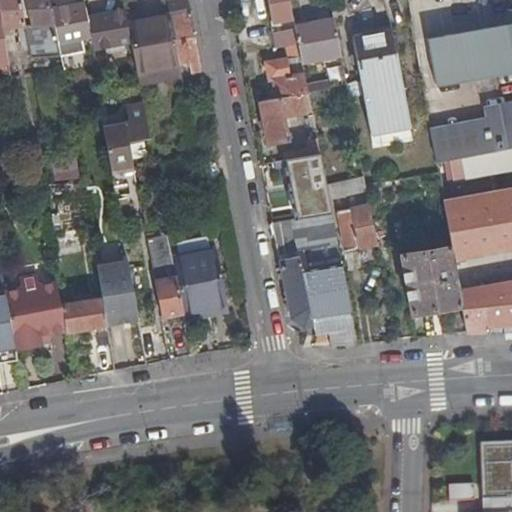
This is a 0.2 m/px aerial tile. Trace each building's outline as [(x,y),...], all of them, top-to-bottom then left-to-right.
[(0,0),(0,18),(3,34),(10,33),(9,28),(17,27),(22,51),(28,50),(24,25),(19,0),(0,0)] [(28,50),(30,59),(60,56),(58,45),(51,10),(49,0),(25,0),(31,25),(24,25),(28,50)] [(166,0),(169,16),(179,64),(189,62),(191,73),(201,71),(186,0),(166,0)] [(268,0),(272,22),(294,18),(290,0),(268,0)] [(90,38),(86,18),(85,9),(83,9),(80,10),(78,4),(51,10),(58,45),(90,38)] [(90,38),(92,50),(130,42),(126,24),(123,11),(86,18),(90,38)] [(481,28),(502,25),(501,14),(479,16),(481,28)] [(143,21),(126,24),(130,42),(135,72),(179,64),(169,16),(153,19),(153,22),(143,24),(143,21)] [(0,64),(8,64),(3,34),(0,18),(0,64)] [(302,61),(342,54),(336,19),(296,27),(296,31),(299,44),(301,52),(301,54),(302,61)] [(511,24),(500,27),(508,72),(511,71),(511,24)] [(508,72),(500,27),(428,39),(435,84),(508,72)] [(412,128),(394,30),(354,37),(372,135),(412,128)] [(299,44),(296,31),(275,35),(277,48),(286,46),(299,44)] [(301,54),(301,52),(299,44),(286,46),(287,56),(301,54)] [(260,101),(269,145),(291,141),(286,116),(312,111),(308,92),(307,86),(307,84),(305,73),(288,76),(285,59),(268,62),(271,79),(273,78),(277,98),(260,101)] [(179,64),(135,72),(138,84),(138,85),(181,76),(179,64)] [(307,84),(307,86),(308,92),(330,87),(329,80),(307,84)] [(511,100),(483,106),(486,121),(432,131),(437,160),(450,158),(454,157),(496,150),(511,147),(511,100)] [(124,125),(128,143),(149,139),(142,104),(125,107),(128,124),(124,125)] [(124,125),(103,129),(111,176),(133,171),(128,143),(124,125)] [(111,176),(103,129),(102,129),(110,176),(111,176)] [(285,152),(286,159),(293,158),(321,153),(318,139),(308,141),(309,147),(285,152)] [(454,157),(450,158),(454,180),(458,179),(511,169),(511,147),(496,150),(454,157)] [(293,158),(286,159),(298,219),(333,213),(330,200),(327,184),(321,153),(293,158)] [(75,161),(53,165),(56,182),(78,178),(75,161)] [(369,196),(441,183),(439,172),(367,184),(368,192),(369,196)] [(330,200),(368,192),(367,184),(365,177),(327,184),(330,200)] [(40,189),(46,217),(54,216),(51,202),(69,199),(70,204),(75,203),(78,219),(79,219),(81,230),(95,228),(93,216),(94,216),(90,194),(87,194),(85,182),(40,189)] [(444,200),(448,223),(452,246),(453,256),(511,244),(511,186),(445,200),(444,200)] [(437,225),(448,223),(444,200),(443,196),(432,198),(437,225)] [(345,250),(378,244),(370,204),(338,211),(345,250)] [(300,255),(280,259),(291,317),(304,327),(314,326),(312,316),(352,310),(333,213),(298,219),(301,240),(306,239),(311,267),(310,271),(303,272),(300,255)] [(277,244),(301,240),(298,219),(273,223),(277,244)] [(146,238),(161,318),(183,313),(172,259),(168,234),(146,238)] [(453,256),(452,246),(402,255),(411,307),(406,309),(407,314),(462,305),(460,292),(453,256)] [(228,310),(229,310),(216,249),(215,250),(228,310)] [(215,250),(193,254),(206,315),(228,310),(215,250)] [(193,254),(172,259),(183,313),(185,319),(206,315),(193,254)] [(40,337),(50,335),(66,332),(61,305),(57,284),(40,287),(38,277),(19,280),(21,290),(4,293),(7,309),(12,338),(15,352),(41,347),(41,344),(40,337)] [(485,325),(511,323),(511,284),(460,292),(462,305),(469,344),(485,343),(485,325)] [(66,332),(66,333),(124,323),(119,296),(61,305),(66,332)] [(0,339),(12,338),(7,309),(0,310),(0,339)] [(207,322),(229,317),(228,310),(206,315),(207,322)] [(185,319),(186,326),(207,322),(206,315),(185,319)] [(350,322),(324,324),(325,344),(351,343),(350,322)] [(51,342),(50,335),(40,337),(41,344),(51,342)] [(511,511),(511,444),(481,445),(483,500),(492,500),(492,511),(511,511)] [(475,485),(450,487),(451,501),(476,500),(475,485)]
